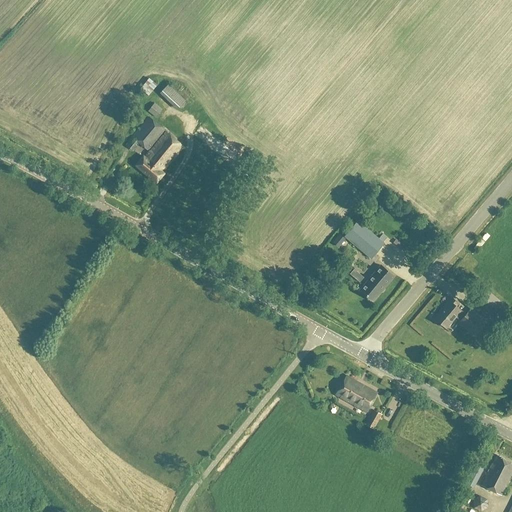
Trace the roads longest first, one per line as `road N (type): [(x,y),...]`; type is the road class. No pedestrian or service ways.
road 1 (tertiary): [(364,356),(0,153)]
road 2 (unclassified): [(364,356),(511,179)]
road 3 (tertiary): [(511,437),(364,356)]
